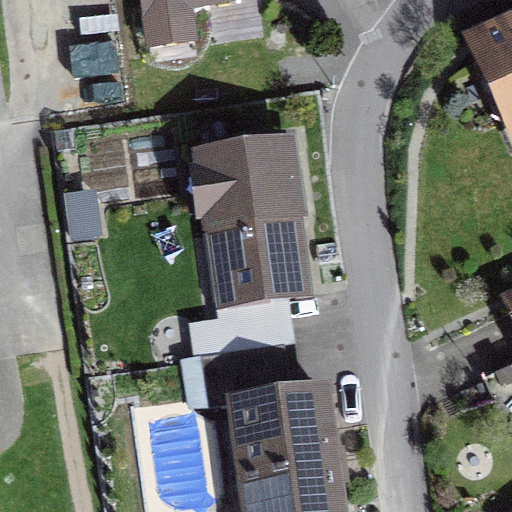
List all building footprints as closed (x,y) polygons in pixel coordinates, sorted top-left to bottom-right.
[(226,0),(142,0),(144,10),(226,0)] [(511,109),(511,25),(481,39),(511,109)] [(307,294),(284,137),(224,146),(225,157),(199,161),(210,237),(222,235),(234,318),(193,324),(198,359),(228,355),(285,346),(278,298),(307,294)] [(341,511),(325,395),(292,399),(285,346),(228,355),(250,511),(341,511)] [(511,366),(491,376),(511,422),(511,366)]
